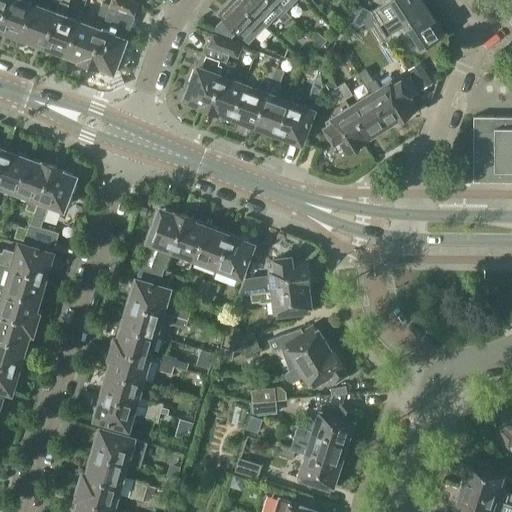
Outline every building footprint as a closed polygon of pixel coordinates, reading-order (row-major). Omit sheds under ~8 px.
[(23,37),(35,5),(22,0),(9,0),(0,25),(0,28),(22,36),(23,37)] [(0,0),(0,25),(9,0),(0,0)] [(103,28),(103,30),(90,66),(97,69),(97,68),(106,71),(107,69),(109,70),(109,69),(116,66),(128,31),(129,31),(135,18),(134,16),(140,2),(134,0),(111,0),(110,4),(112,5),(107,20),(103,28)] [(266,26),(238,0),(229,0),(225,5),(227,7),(221,14),(224,17),(212,30),(232,38),(239,31),(250,42),(251,41),(258,34),(266,26)] [(280,6),(275,1),(274,0),(238,0),(266,26),(267,27),(277,16),(283,23),(290,16),(283,9),(280,6)] [(292,0),(274,0),(275,1),(280,6),(283,9),(292,0)] [(389,33),(398,27),(407,22),(429,8),(423,0),(389,0),(375,10),(389,33)] [(45,45),(68,53),(80,22),(65,16),(69,4),(68,4),(61,1),(57,13),(45,45)] [(103,2),(97,16),(107,20),(112,5),(110,4),(103,2)] [(45,45),(57,13),(56,13),(35,5),(23,37),(45,45)] [(364,25),(375,17),(372,12),(361,5),(348,24),(357,29),(364,25)] [(398,27),(389,33),(397,44),(414,33),(423,46),(444,32),(429,8),(407,22),(398,27)] [(375,17),(364,25),(377,44),(388,37),(375,17)] [(80,22),(68,53),(81,58),(79,62),(90,66),(103,30),(80,22)] [(321,47),(327,40),(318,32),(312,38),(321,47)] [(189,82),(185,92),(188,93),(187,95),(188,95),(190,100),(192,101),(191,103),(200,106),(199,107),(208,111),(227,61),(227,62),(231,53),(238,56),(242,45),(213,34),(209,45),(207,44),(198,67),(197,70),(194,69),(190,81),(189,80),(188,82),(189,82)] [(317,51),(306,63),(311,65),(320,70),(326,60),(317,51)] [(227,61),(208,111),(217,114),(218,111),(219,111),(221,114),(227,117),(230,115),(232,116),(245,83),(231,78),(235,65),(227,62),(227,61)] [(268,65),(264,77),(272,80),(277,67),(268,65)] [(267,92),(255,125),(265,128),(266,131),(273,134),(276,132),(278,133),(290,101),(277,96),(282,84),(280,83),(285,70),(277,67),(272,80),(267,92)] [(361,71),(358,73),(366,86),(374,81),(367,68),(361,71)] [(422,88),(432,82),(425,71),(415,77),(422,88)] [(245,83),(232,116),(235,117),(236,120),(242,122),(245,121),(255,125),(267,92),(272,80),(264,77),(258,88),(245,83)] [(393,81),(371,94),(389,123),(396,119),(398,122),(413,113),(403,98),(409,95),(400,81),(395,84),(393,81)] [(309,95),(317,98),(318,99),(323,85),(314,82),(309,95)] [(345,82),(338,86),(345,99),(352,94),(345,82)] [(338,86),(330,91),(338,103),(345,99),(338,86)] [(371,94),(351,107),(369,136),(377,130),(381,131),(387,128),(388,124),(389,123),(371,94)] [(290,101),(278,133),(280,134),(282,137),(288,140),(291,138),(301,142),(314,110),(290,101)] [(332,124),(327,127),(335,141),(340,138),(349,152),(364,143),(362,140),(369,136),(351,107),(329,120),(332,124)] [(511,115),(473,115),(473,169),(474,181),(511,181),(511,115)] [(0,164),(0,183),(17,190),(29,158),(6,149),(0,164)] [(39,199),(53,161),(42,157),(40,162),(29,158),(17,190),(30,195),(25,209),(35,212),(39,199)] [(60,163),(53,161),(39,199),(35,212),(30,224),(41,227),(49,203),(63,208),(74,177),(72,172),(68,170),(68,168),(59,165),(60,163)] [(160,248),(153,266),(141,262),(138,274),(160,281),(164,269),(170,252),(186,213),(176,210),(176,211),(165,207),(160,209),(147,243),(160,248)] [(170,252),(194,261),(207,226),(193,221),(194,217),(186,213),(170,252)] [(30,224),(29,228),(24,240),(53,249),(57,236),(58,233),(41,227),(30,224)] [(24,240),(29,228),(18,225),(14,237),(24,240)] [(230,235),(207,226),(194,261),(217,269),(230,235)] [(230,235),(217,269),(240,278),(253,243),(230,235)] [(19,242),(17,251),(4,248),(3,252),(0,251),(0,262),(12,266),(45,276),(52,252),(19,242)] [(312,285),(309,259),(291,262),(290,256),(274,258),(275,266),(270,266),(271,275),(249,278),(248,279),(243,279),(238,295),(251,293),(308,285),(312,285)] [(6,289),(5,290),(38,299),(45,276),(12,266),(0,262),(0,273),(9,276),(6,289)] [(164,269),(160,281),(170,284),(173,272),(164,269)] [(223,277),(214,274),(211,281),(212,282),(207,296),(214,299),(223,277)] [(137,278),(130,302),(162,311),(169,288),(137,278)] [(198,293),(207,296),(212,282),(211,281),(203,278),(198,293)] [(308,285),(251,293),(252,301),(274,298),(276,314),(311,309),(308,285)] [(0,307),(0,313),(35,323),(38,313),(34,312),(38,299),(5,290),(0,307)] [(130,302),(123,325),(155,334),(155,335),(163,338),(168,322),(171,323),(174,315),(162,311),(130,302)] [(176,307),(174,315),(187,319),(188,319),(191,311),(176,307)] [(0,338),(24,346),(29,332),(32,333),(35,323),(0,313),(0,338)] [(174,315),(171,323),(186,327),(188,319),(187,319),(174,315)] [(115,337),(113,347),(149,358),(155,335),(155,334),(123,325),(119,338),(115,337)] [(290,371),(299,365),(329,346),(328,346),(315,325),(304,332),(301,328),(268,339),(275,350),(282,347),(290,371)] [(239,330),(229,327),(224,345),(234,347),(239,330)] [(260,347),(254,331),(238,337),(243,353),(260,347)] [(0,363),(17,369),(24,346),(0,338),(0,363)] [(334,342),(328,346),(329,346),(299,365),(290,371),(286,373),(290,380),(294,381),(305,374),(313,386),(332,374),(336,380),(346,374),(339,363),(345,359),(334,342)] [(222,347),(219,356),(232,359),(235,350),(234,350),(222,346),(222,347)] [(113,358),(109,372),(142,381),(149,358),(113,347),(110,357),(113,358)] [(201,349),(196,364),(210,368),(215,353),(201,349)] [(160,361),(175,365),(177,357),(162,353),(160,361)] [(175,365),(160,361),(157,370),(172,374),(175,365)] [(0,388),(11,391),(17,369),(0,363),(0,388)] [(109,372),(102,394),(135,404),(137,395),(140,396),(144,382),(142,381),(109,372)] [(347,393),(346,385),(331,388),(331,395),(347,393)] [(281,386),(275,386),(251,388),(252,402),(276,399),(276,400),(287,399),(287,391),(281,386)] [(102,394),(95,418),(128,428),(132,413),(135,404),(102,394)] [(148,399),(146,407),(161,411),(161,412),(168,414),(169,409),(162,407),(162,405),(163,403),(148,399)] [(277,413),(276,400),(276,399),(252,402),(253,415),(277,413)] [(295,424),(347,441),(353,420),(350,420),(354,408),(342,405),(340,411),(322,406),(317,420),(312,419),(311,416),(307,415),(305,416),(299,414),(298,415),(295,414),(292,423),(295,424)] [(146,407),(144,416),(158,420),(161,412),(161,411),(146,407)] [(511,418),(507,420),(509,425),(502,428),(509,447),(511,446),(511,418)] [(295,451),(306,454),(339,464),(347,441),(295,424),(295,425),(298,426),(290,448),(290,449),(295,450),(295,451)] [(101,428),(94,451),(126,460),(141,465),(148,442),(133,437),(101,428)] [(295,450),(290,449),(290,448),(281,445),(278,454),(293,459),(295,451),(295,450)] [(87,474),(87,475),(145,492),(146,491),(148,483),(122,476),(126,460),(94,451),(87,474)] [(331,488),(339,464),(306,454),(298,478),(331,488)] [(258,478),(258,477),(262,464),(239,457),(234,471),(258,478)] [(465,478),(462,488),(511,503),(511,493),(500,490),(505,473),(504,472),(504,471),(488,466),(489,461),(475,457),(472,464),(470,464),(470,466),(467,465),(463,477),(465,478)] [(168,473),(177,476),(180,468),(170,465),(168,473)] [(84,473),(76,497),(80,498),(80,497),(113,507),(117,492),(143,500),(144,498),(145,493),(145,492),(87,475),(87,474),(84,473)] [(230,486),(242,490),(246,478),(243,477),(234,474),(230,486)] [(457,496),(453,509),(455,510),(455,511),(511,511),(511,503),(462,488),(459,497),(457,496)] [(145,493),(144,498),(149,500),(150,500),(152,493),(151,493),(146,491),(145,492),(145,493)] [(324,511),(325,511),(324,511),(325,508),(292,497),(291,500),(278,496),(273,511),(324,511)] [(80,498),(75,511),(130,511),(113,507),(80,497),(80,498)]
